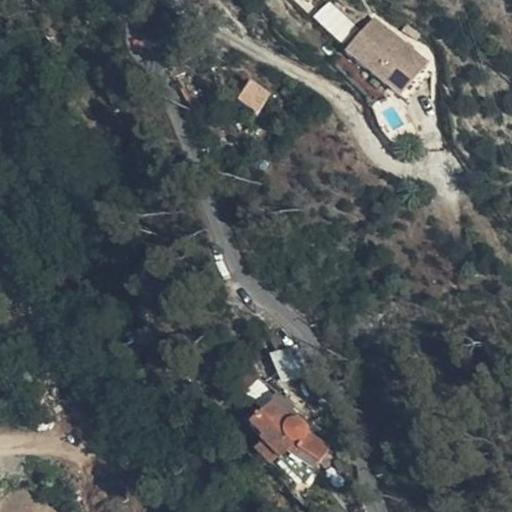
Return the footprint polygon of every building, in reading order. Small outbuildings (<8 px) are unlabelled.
[(315,19),(343,47),(361,29),(333,1),(315,19)] [(430,65),(370,23),(344,59),(405,102),(430,65)] [(192,114),(220,105),(210,79),(193,84),(189,71),(174,74),(178,89),(184,88),(192,114)] [(279,104),(257,93),(248,115),(269,126),(279,104)] [(192,114),(197,124),(223,114),(220,105),(192,114)] [(265,408),(235,426),(262,470),(277,462),(303,485),(329,457),(305,437),(292,421),(280,429),(265,408)]
